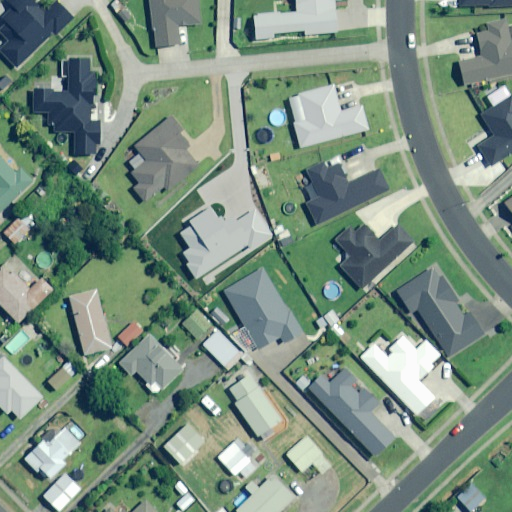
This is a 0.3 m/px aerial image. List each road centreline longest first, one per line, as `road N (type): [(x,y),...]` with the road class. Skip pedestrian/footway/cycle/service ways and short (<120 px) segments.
road 1 (residential): [(400,0),(408,92),(442,195),(511,289)]
road 2 (residential): [(511,388),(383,511)]
